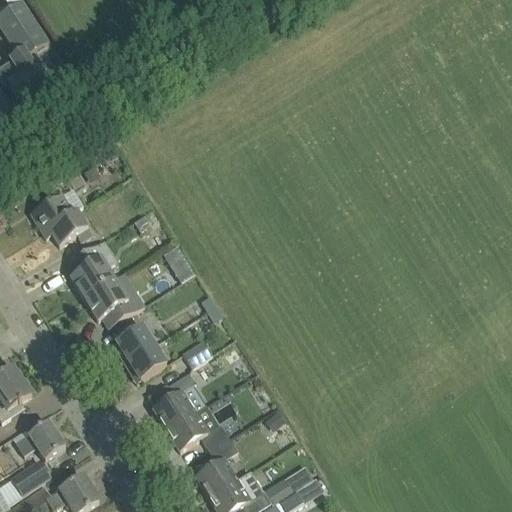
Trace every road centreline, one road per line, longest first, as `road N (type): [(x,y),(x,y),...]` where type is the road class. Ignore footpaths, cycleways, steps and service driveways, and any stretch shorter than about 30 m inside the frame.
road 1 (tertiary): [(0,186),(294,0)]
road 2 (residential): [(146,511),(0,278)]
